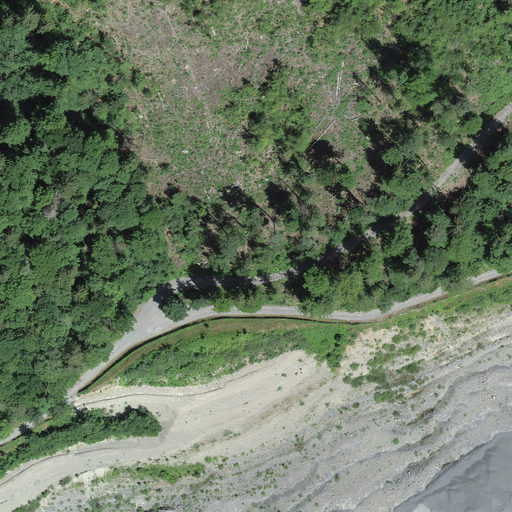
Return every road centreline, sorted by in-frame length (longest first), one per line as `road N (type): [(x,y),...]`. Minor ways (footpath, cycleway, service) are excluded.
road 1 (track): [(511,268),(374,314),(191,314),(126,343),(55,406),(0,441)]
road 2 (track): [(511,107),(412,209),(286,274),(174,288),(156,306),(157,327)]
